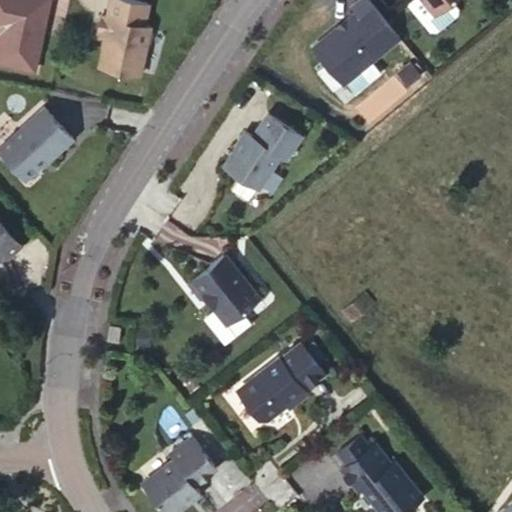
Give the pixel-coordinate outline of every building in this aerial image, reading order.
[(0,0),(0,64),(34,71),(47,0),(0,0)] [(146,0),(144,0),(108,0),(105,16),(100,14),(96,33),(105,34),(99,65),(139,72),(148,23),(142,22),(146,0)] [(399,37),(368,0),(357,0),(350,6),(355,12),(312,48),(325,64),(342,84),(345,82),(370,61),(399,37)] [(421,0),(433,14),(449,0),(421,0)] [(449,0),(433,14),(422,23),(429,31),(435,32),(456,14),(457,8),(450,0),(449,0)] [(370,61),(345,82),(354,94),(380,73),(370,61)] [(342,84),(325,64),(316,72),(333,92),(342,84)] [(409,64),(398,74),(407,85),(419,76),(409,64)] [(46,108),(0,150),(0,151),(27,181),(53,157),(54,158),(75,139),(46,108)] [(245,131),(223,165),(257,187),(279,154),(285,158),(301,134),(267,112),(252,135),(245,131)] [(11,261),(24,249),(0,222),(0,262),(7,256),(11,261)] [(257,295),(222,252),(186,281),(198,296),(201,293),(224,322),(257,295)] [(119,325),(108,324),(107,338),(117,339),(119,325)] [(235,389),(256,417),(263,419),(283,402),(285,405),(304,391),(301,387),(322,371),(299,342),(279,357),(278,356),(235,389)] [(358,433),(334,452),(343,463),(337,468),(354,490),(358,487),(377,511),(396,511),(421,494),(393,458),(389,461),(373,440),(367,445),(358,433)] [(192,481),(215,464),(192,434),(169,452),(173,457),(141,483),(163,511),(172,511),(199,491),(192,481)]
